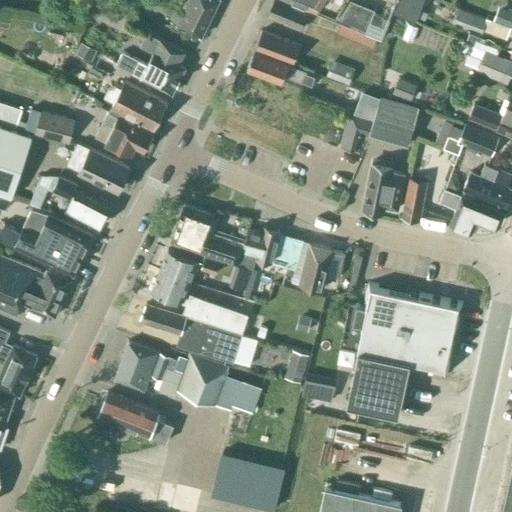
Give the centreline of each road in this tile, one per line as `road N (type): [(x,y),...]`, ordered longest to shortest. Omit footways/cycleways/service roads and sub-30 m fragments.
road 1 (tertiary): [(5,511),(75,348),(175,149)]
road 2 (unclassified): [(511,257),(348,225),(175,149)]
road 3 (unclassified): [(456,511),(511,275)]
road 4 (tertiary): [(175,149),(253,0)]
